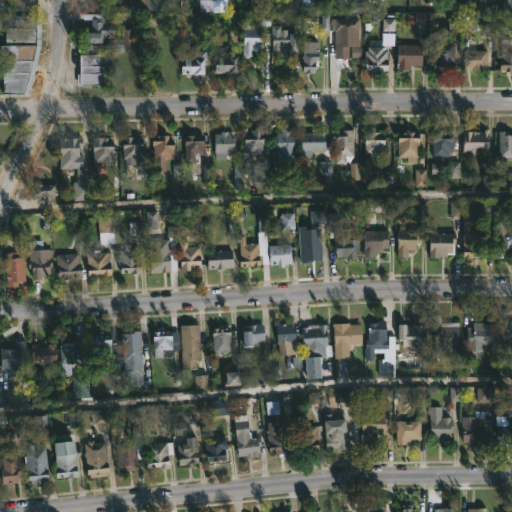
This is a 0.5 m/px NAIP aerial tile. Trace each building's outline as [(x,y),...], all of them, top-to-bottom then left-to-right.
[(36,12),(36,0),(19,0),(20,12),(36,12)] [(89,0),(89,10),(103,10),(103,0),(89,0)] [(102,20),(102,23),(105,23),(105,25),(112,25),(112,34),(108,34),(108,42),(85,42),(86,31),(90,31),(90,19),(82,19),(82,13),(105,13),(105,20),(102,20)] [(39,46),(34,71),(27,93),(1,94),(1,72),(4,72),(4,68),(0,68),(0,63),(4,63),(4,61),(0,61),(0,45),(4,45),(4,27),(13,27),(13,15),(39,16),(39,46)] [(358,18),(358,34),(346,34),(346,46),(334,46),(334,30),(330,30),(330,18),(358,18)] [(260,28),(260,51),(252,51),(252,56),(242,56),(242,24),(257,24),(257,28),(260,28)] [(279,27),(279,34),(279,29),(287,29),(287,35),(288,35),(288,32),(296,32),(296,49),(271,49),(272,27),(279,27)] [(132,29),(132,50),(80,50),(80,44),(122,44),(122,29),(132,29)] [(511,39),(511,44),(511,70),(499,70),(501,39),(511,39)] [(318,41),(317,66),(314,65),(314,71),(302,71),(302,41),(318,41)] [(441,71),(433,71),(433,43),(453,43),(453,71),(441,71)] [(420,65),(395,65),(395,45),(420,45),(420,65)] [(383,46),(383,51),(386,51),(387,70),(374,70),(374,72),(368,73),(368,70),(365,70),(364,50),(367,50),(367,46),(383,46)] [(486,50),(486,68),(471,70),(471,68),(463,68),(463,50),(486,50)] [(205,51),(202,74),(180,73),(180,57),(194,57),(194,51),(205,51)] [(107,54),(106,85),(78,85),(78,54),(107,54)] [(230,72),(230,73),(214,72),(213,55),(237,55),(237,72),(230,72)] [(252,158),(241,158),(241,147),(243,147),(243,135),(246,135),(246,129),(262,129),(262,153),(252,153),(252,158)] [(289,129),(289,132),(295,132),(296,163),(280,165),(280,163),(276,164),(275,132),(281,132),(281,129),(289,129)] [(352,129),(352,156),(345,156),(345,163),(334,163),(335,142),(331,142),(331,131),(352,129)] [(226,131),(226,134),(233,134),(233,153),(225,153),(225,159),(215,159),(213,133),(226,131)] [(378,135),(378,139),(384,139),(384,153),(375,153),(375,157),(369,157),(369,153),(364,153),(364,131),(378,131),(378,135)] [(441,131),(446,132),(445,134),(453,134),(452,157),(432,156),(432,132),(433,131),(441,131)] [(476,131),(486,132),(486,152),(475,152),(475,154),(466,154),(466,152),(461,152),(461,131),(476,131)] [(506,131),(506,134),(511,134),(511,157),(495,157),(495,131),(506,131)] [(310,157),(301,157),(301,132),(324,132),(324,151),(310,151),(310,157)] [(418,132),(418,157),(416,157),(416,162),(406,162),(406,157),(397,157),(397,133),(418,132)] [(194,133),(194,135),(202,135),(203,154),(194,155),(194,163),(184,164),(183,135),(188,135),(188,133),(194,133)] [(172,135),(172,160),(166,160),(166,171),(152,171),(152,146),(151,146),(150,135),(172,135)] [(133,136),(133,139),(142,139),(142,158),(134,158),(134,164),(124,165),(123,158),(122,159),(121,140),(123,140),(123,136),(133,136)] [(70,167),(59,167),(59,140),(70,140),(70,137),(81,137),(81,147),(77,147),(77,157),(70,157),(70,167)] [(107,137),(107,145),(110,145),(111,163),(90,165),(90,147),(91,147),(91,137),(107,137)] [(378,189),(391,189),(391,174),(378,174),(378,189)] [(108,244),(84,245),(83,218),(112,216),(113,243),(108,244)] [(472,216),(472,230),(484,230),(484,243),(480,243),(480,257),(462,257),(462,216),(472,216)] [(264,217),(267,253),(258,253),(258,255),(261,255),(261,265),(239,266),(238,242),(235,242),(235,236),(244,236),(244,243),(257,243),(257,217),(264,217)] [(505,221),(505,231),(511,231),(511,258),(495,258),(495,221),(505,221)] [(402,230),(421,230),(420,244),(415,244),(415,249),(407,249),(407,253),(410,253),(410,255),(406,257),(396,257),(397,230),(398,230),(398,227),(402,227),(402,230)] [(348,228),(349,239),(357,238),(358,252),(355,252),(356,258),(346,259),(346,256),(335,257),(333,229),(348,228)] [(376,256),(363,256),(363,230),(387,230),(387,248),(382,248),(382,250),(376,250),(376,256)] [(435,231),(435,233),(453,233),(452,254),(445,254),(445,256),(438,256),(438,258),(428,258),(428,233),(435,231)] [(163,272),(150,273),(148,240),(168,239),(169,271),(163,272)] [(41,240),(42,249),(51,250),(51,258),(50,258),(51,266),(48,266),(49,274),(43,274),(43,276),(39,276),(39,278),(31,279),(30,268),(27,268),(26,260),(28,259),(28,240),(41,240)] [(185,241),(186,247),(198,246),(199,265),(195,265),(195,270),(180,271),(177,242),(185,241)] [(322,261),(298,262),(297,244),(321,243),(322,261)] [(283,264),(284,267),(276,267),(276,264),(268,265),(267,245),(289,244),(291,263),(283,264)] [(129,245),(130,249),(138,248),(139,273),(119,273),(118,250),(123,249),(123,245),(129,245)] [(21,248),(24,281),(16,281),(16,286),(5,286),(4,257),(14,257),(14,248),(21,248)] [(219,268),(207,268),(206,251),(231,249),(232,267),(219,268)] [(98,250),(98,252),(107,252),(107,263),(109,263),(109,274),(86,276),(85,253),(92,253),(92,250),(98,250)] [(77,253),(78,264),(79,264),(80,276),(56,278),(55,254),(77,253)] [(440,315),(440,322),(451,322),(451,320),(458,320),(458,346),(444,347),(444,352),(433,353),(433,315),(440,315)] [(385,321),(385,349),(394,349),(392,376),(377,376),(377,359),(383,359),(383,352),(374,352),(373,353),(373,360),(364,360),(365,339),(367,339),(367,323),(385,321)] [(511,321),(511,347),(507,347),(507,344),(500,344),(500,323),(506,323),(506,321),(511,321)] [(256,322),(256,325),(262,324),(263,341),(251,341),(251,345),(242,346),(242,331),(246,331),(246,325),(250,325),(250,322),(256,322)] [(286,344),(287,354),(278,355),(275,324),(294,322),(295,344),(286,344)] [(483,322),(483,324),(492,324),(492,344),(489,344),(489,351),(482,351),(482,357),(471,356),(471,351),(466,351),(466,328),(472,328),(472,322),(483,322)] [(348,323),(348,325),(360,324),(361,344),(347,345),(348,357),(334,358),(332,324),(348,323)] [(196,369),(181,370),(179,325),(198,324),(200,360),(195,360),(196,369)] [(317,324),(325,324),(326,345),(330,345),(330,356),(319,357),(320,378),(305,379),(301,325),(317,324)] [(406,324),(406,326),(412,326),(412,324),(425,325),(425,347),(407,348),(407,346),(397,346),(397,324),(406,324)] [(212,353),(211,353),(211,328),(229,328),(230,353),(212,353)] [(164,329),(164,331),(170,331),(171,357),(153,357),(151,331),(159,331),(159,329),(164,329)] [(139,331),(139,336),(140,336),(142,386),(122,387),(123,362),(122,345),(120,345),(120,333),(128,333),(128,331),(139,331)] [(104,360),(91,361),(90,335),(110,335),(110,354),(104,354),(104,360)] [(70,373),(61,373),(59,338),(78,337),(80,360),(70,361),(70,373)] [(24,340),(26,376),(7,377),(7,369),(0,369),(0,348),(15,348),(15,340),(24,340)] [(37,343),(37,347),(55,346),(55,360),(45,361),(46,364),(30,364),(30,344),(37,343)] [(89,398),(70,398),(69,379),(88,378),(89,398)] [(351,389),(352,406),(336,407),(336,403),(329,403),(328,393),(333,392),(333,391),(351,389)] [(211,403),(212,416),(229,414),(228,401),(211,403)] [(511,446),(510,441),(496,441),(495,417),(505,417),(504,406),(511,405),(511,446)] [(439,415),(439,419),(441,417),(449,417),(449,420),(452,420),(452,433),(450,433),(449,444),(439,444),(439,439),(429,439),(429,419),(429,415),(426,415),(426,406),(440,406),(439,415)] [(343,413),(348,448),(325,449),(322,421),(324,421),(324,415),(332,414),(333,420),(338,420),(338,414),(343,413)] [(373,434),(372,442),(369,442),(369,446),(362,446),(362,442),(357,442),(358,433),(359,433),(359,413),(385,413),(385,427),(382,427),(382,434),(373,434)] [(245,415),(250,438),(259,437),(260,446),(257,446),(258,457),(245,458),(245,455),(237,456),(235,437),(234,437),(233,416),(245,415)] [(306,415),(307,426),(308,426),(307,421),(312,420),(312,426),(315,426),(318,449),(296,451),(293,424),(286,424),(286,418),(306,415)] [(483,426),(483,446),(471,446),(471,442),(462,442),(462,427),(460,427),(461,420),(472,420),(472,426),(483,426)] [(408,438),(408,441),(404,441),(404,445),(395,445),(395,439),(393,439),(393,423),(395,423),(395,421),(419,421),(419,438),(408,438)] [(274,422),(275,432),(284,431),(286,454),(268,455),(265,422),(274,422)] [(191,463),(191,467),(186,468),(186,463),(177,464),(176,447),(181,447),(180,445),(184,444),(184,438),(185,437),(195,437),(197,462),(191,463)] [(213,461),(206,462),(203,439),(224,437),(226,449),(223,450),(225,460),(213,461)] [(92,440),(92,443),(100,443),(102,465),(104,465),(105,476),(89,478),(88,475),(86,475),(84,456),(83,457),(82,441),(92,440)] [(73,441),(76,477),(55,478),(52,443),(73,441)] [(129,471),(115,472),(115,461),(117,461),(116,444),(134,442),(136,470),(129,471)] [(167,455),(168,468),(158,469),(158,467),(145,468),(145,458),(146,458),(145,444),(173,442),(174,454),(167,455)] [(32,445),(32,448),(45,447),(46,457),(45,457),(45,462),(47,462),(47,468),(46,468),(47,478),(45,479),(45,483),(29,484),(29,480),(27,481),(26,466),(23,467),(22,456),(24,456),(23,449),(27,449),(27,445),(32,445)] [(15,451),(17,467),(20,466),(21,478),(16,479),(17,483),(1,485),(0,476),(0,468),(1,468),(0,457),(2,457),(1,453),(15,451)]
